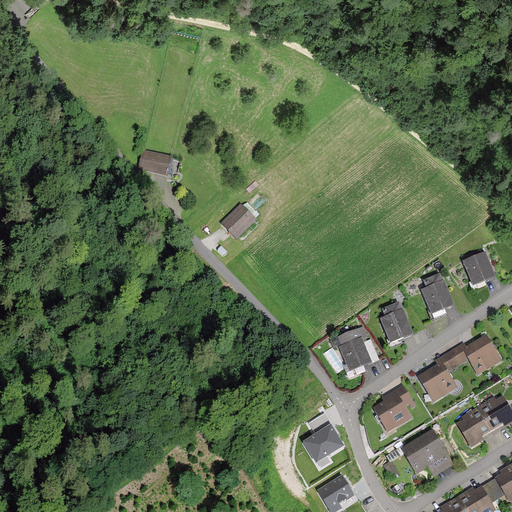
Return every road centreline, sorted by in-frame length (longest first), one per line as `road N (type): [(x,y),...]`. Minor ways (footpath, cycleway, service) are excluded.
road 1 (track): [(344,408),(61,93),(33,46),(24,5)]
road 2 (track): [(511,212),(395,113),(303,50),(107,0)]
road 3 (residential): [(511,291),(344,408),(367,473),(393,511)]
road 4 (track): [(391,0),(511,66)]
